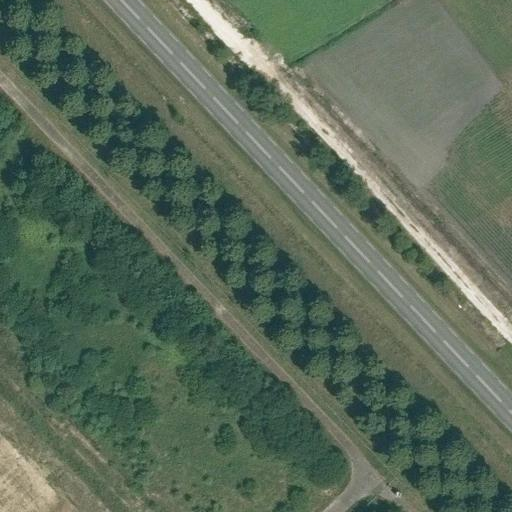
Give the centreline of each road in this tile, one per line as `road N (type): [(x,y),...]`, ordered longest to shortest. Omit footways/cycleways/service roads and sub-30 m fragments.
road 1 (unknown): [(0,71),(373,463),(324,511)]
road 2 (primary): [(511,414),(119,0)]
road 3 (track): [(511,329),(198,0)]
road 4 (unknown): [(0,389),(115,511)]
